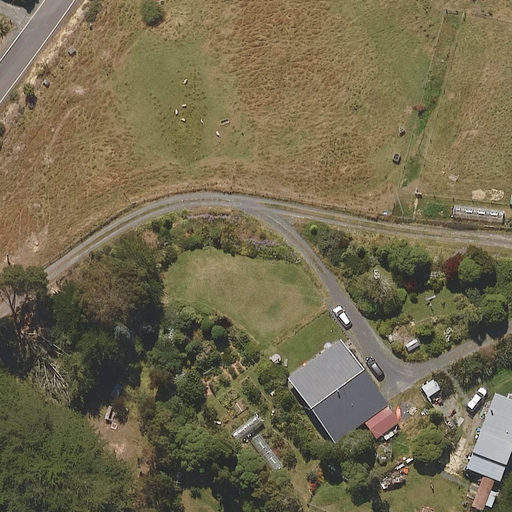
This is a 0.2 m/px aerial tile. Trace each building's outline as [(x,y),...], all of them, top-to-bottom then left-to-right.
[(387,405),(339,340),(287,379),(334,444),(387,405)] [(511,444),(511,401),(493,395),(471,453),(504,465),(511,444)] [(419,407),(414,396),(393,406),(398,417),(419,407)] [(398,423),(387,408),(365,424),(376,439),(398,423)] [(263,423),(255,413),(231,434),(239,443),(263,423)] [(261,434),(250,442),(275,475),(286,467),(261,434)] [(494,481),(481,476),(470,506),(482,511),(494,481)]
